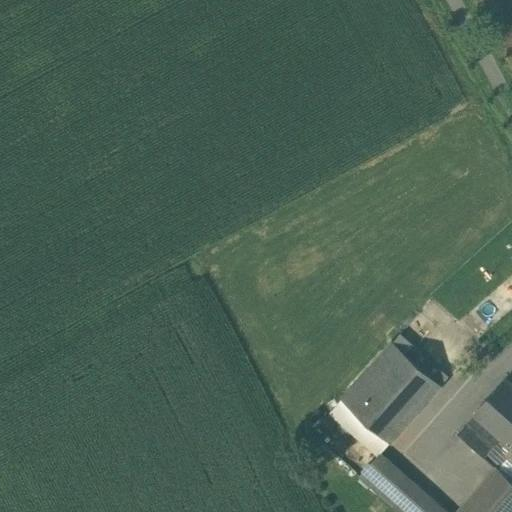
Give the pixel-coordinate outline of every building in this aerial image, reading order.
[(400,332),(342,398),(390,440),(448,374),(400,332)] [(511,448),(511,384),(505,378),(504,378),(473,413),(498,436),(511,448)] [(511,477),(511,448),(498,436),(482,455),(496,468),(497,467),(511,479),(511,477)] [(411,481),(379,452),(359,475),(390,503),(411,481)] [(509,511),(511,509),(511,480),(511,479),(497,467),(496,468),(456,511),(509,511)] [(400,511),(430,511),(438,504),(412,480),(411,481),(390,503),(400,511)]
